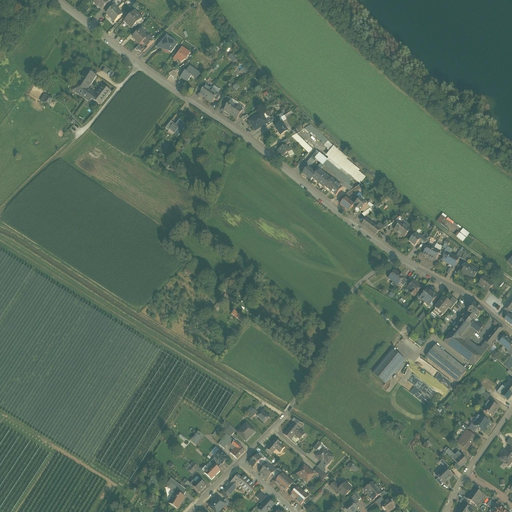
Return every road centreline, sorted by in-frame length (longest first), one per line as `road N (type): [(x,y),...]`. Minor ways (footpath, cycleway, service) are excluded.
road 1 (residential): [(396,256),(55,0)]
road 2 (track): [(498,271),(291,101),(206,0)]
road 3 (track): [(0,238),(284,415)]
road 4 (residential): [(239,462),(292,404),(357,284),(396,256)]
road 5 (residential): [(511,331),(396,256)]
